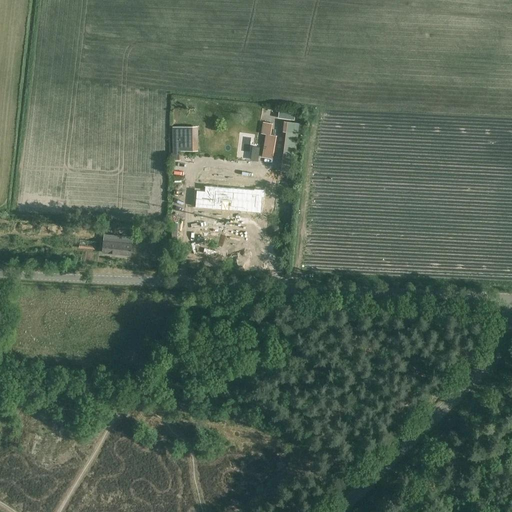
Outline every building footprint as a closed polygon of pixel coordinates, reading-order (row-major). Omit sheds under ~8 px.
[(252,103),(245,104),(247,117),(253,116),(252,103)] [(277,136),(271,134),(273,122),(266,121),(263,134),(266,134),(262,157),(273,159),(277,136)] [(286,132),(280,171),(294,173),(300,123),(284,121),(283,132),(286,132)] [(180,151),(198,151),(198,126),(173,127),(173,154),(180,154),(180,151)] [(294,192),(295,184),(277,183),(276,191),(294,192)] [(260,187),(193,184),(193,207),(260,210),(260,187)] [(277,210),(277,202),(263,201),(263,210),(277,210)] [(117,244),(104,242),(103,252),(131,255),(132,244),(143,245),(143,250),(146,250),(146,252),(155,252),(156,242),(133,240),(133,237),(126,236),(125,238),(118,237),(117,244)]
